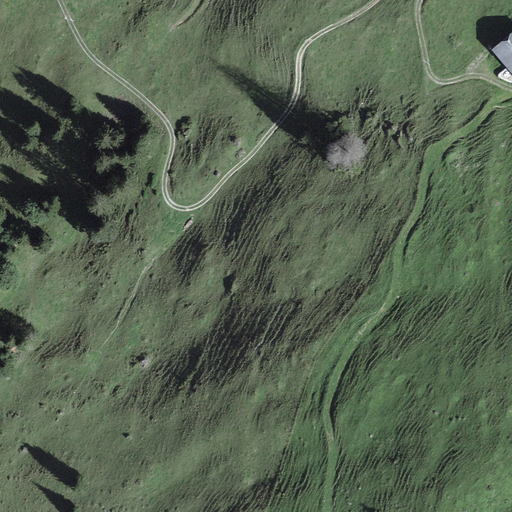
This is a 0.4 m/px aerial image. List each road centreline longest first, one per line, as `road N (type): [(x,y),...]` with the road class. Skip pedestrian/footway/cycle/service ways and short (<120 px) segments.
road 1 (track): [(375,0),(305,45),(288,111),(202,202),(183,208),(165,194),(172,144),(165,120),(91,56),(60,0)]
road 2 (track): [(509,89),(431,160),(394,298),(346,363),(331,403),(330,511)]
road 3 (track): [(509,89),(478,74),(433,78),(420,0)]
